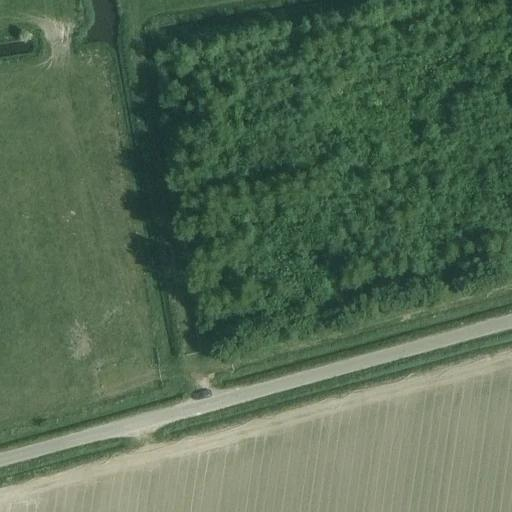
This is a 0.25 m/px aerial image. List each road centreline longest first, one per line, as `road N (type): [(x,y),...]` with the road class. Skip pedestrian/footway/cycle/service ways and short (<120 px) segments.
road 1 (unclassified): [(0,463),(511,321)]
road 2 (track): [(156,26),(290,0)]
